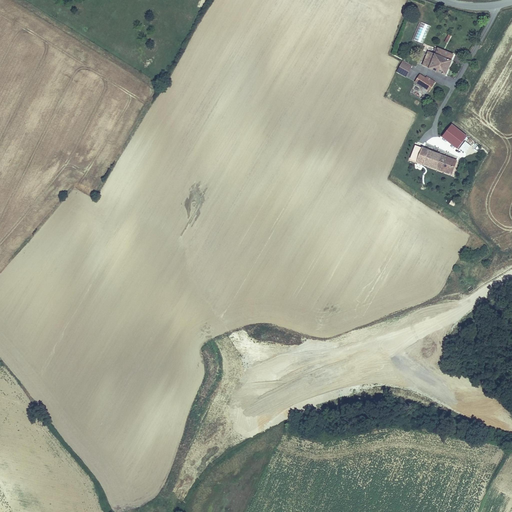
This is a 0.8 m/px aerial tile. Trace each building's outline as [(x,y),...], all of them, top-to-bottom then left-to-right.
[(414,40),(424,44),(430,25),(420,22),(414,40)] [(432,54),(427,52),(421,66),(443,77),(450,63),(448,62),(451,56),(434,48),(432,54)] [(401,62),(395,74),(404,78),(409,66),(401,62)] [(418,75),(413,82),(428,93),(431,89),(430,88),(433,83),(426,77),(424,79),(418,75)] [(466,138),(452,126),(443,137),(457,148),(466,138)] [(465,141),(459,149),(466,153),(471,145),(465,141)] [(423,166),(428,152),(416,147),(409,161),(423,166)] [(428,152),(423,166),(451,176),(456,161),(428,152)] [(461,194),(445,187),(441,197),(458,203),(461,194)]
